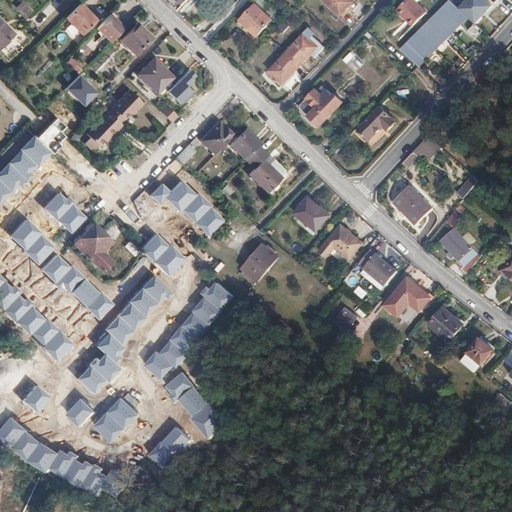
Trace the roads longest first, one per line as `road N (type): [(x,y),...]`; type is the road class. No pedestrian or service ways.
road 1 (residential): [(511,26),(356,198)]
road 2 (residential): [(511,331),(356,198)]
road 3 (residential): [(233,83),(113,206)]
road 4 (residential): [(383,0),(272,119)]
